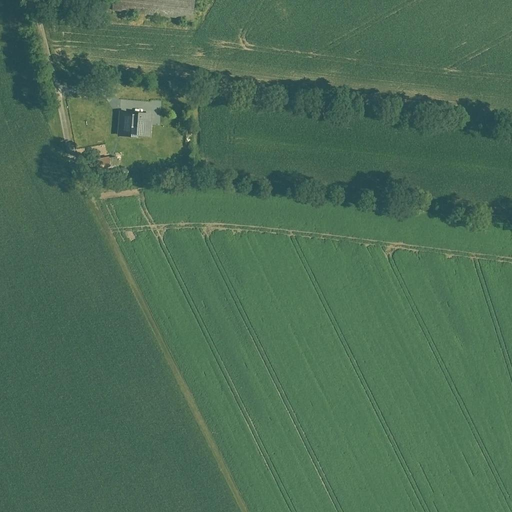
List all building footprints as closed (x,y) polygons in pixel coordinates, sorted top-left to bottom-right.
[(196,0),(114,0),(114,9),(194,18),(196,0)] [(81,149),(105,144),(94,93),(74,97),(80,127),(76,127),(81,149)] [(118,112),(117,136),(128,137),(128,126),(135,127),(135,136),(150,137),(151,113),(118,112)] [(154,145),(138,147),(141,168),(156,166),(154,145)] [(111,170),(108,156),(96,158),(99,173),(111,170)]
